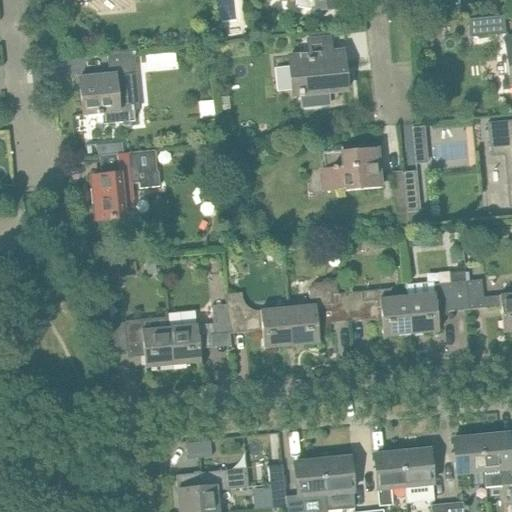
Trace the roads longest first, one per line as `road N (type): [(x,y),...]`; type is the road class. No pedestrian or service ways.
road 1 (residential): [(130,511),(126,418),(148,405),(511,370)]
road 2 (residential): [(36,160),(18,117),(7,0)]
